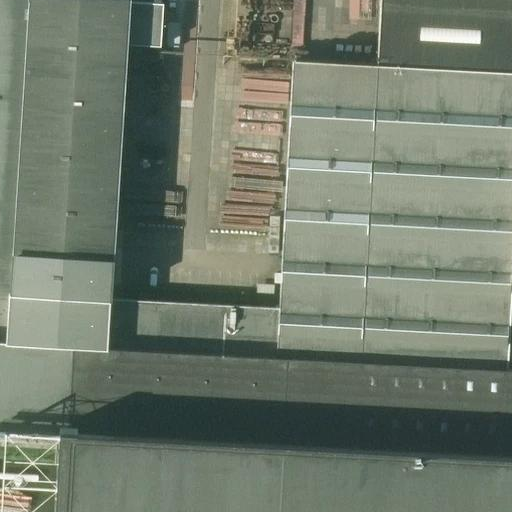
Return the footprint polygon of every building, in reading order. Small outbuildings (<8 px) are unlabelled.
[(0,0),(0,349),(106,359),(109,304),(125,44),(160,47),(163,4),(106,0),(0,0)] [(511,0),(380,0),(377,66),(511,73),(511,0)] [(167,23),(166,47),(178,47),(179,24),(167,23)] [(278,312),(275,367),(511,379),(511,360),(511,73),(377,66),(292,61),(278,312)] [(278,312),(109,304),(106,359),(275,367),(278,312)] [(511,511),(511,360),(511,379),(275,367),(106,359),(0,349),(0,433),(67,437),(62,511),(511,511)]
